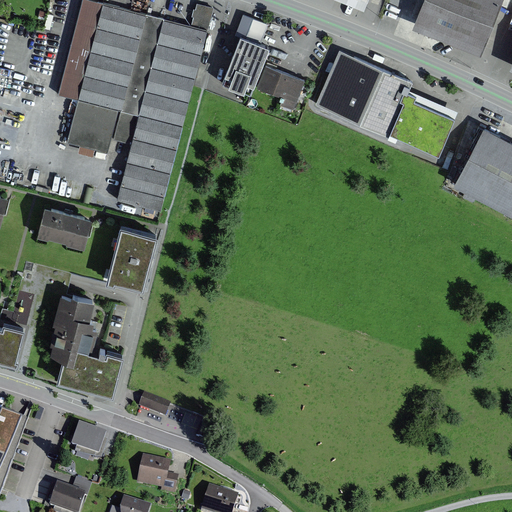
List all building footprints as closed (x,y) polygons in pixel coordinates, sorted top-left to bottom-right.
[(109,155),(120,112),(140,117),(119,201),(162,212),(208,31),(125,10),(106,4),(88,0),(83,0),(58,96),(79,101),(68,144),(109,155)] [(368,0),(328,0),(363,14),(368,0)] [(505,0),(426,0),(414,30),(481,58),(505,0)] [(270,29),(243,18),(234,39),(241,42),(225,79),(254,92),(271,51),(262,47),(270,29)] [(416,95),(408,91),(409,89),(412,80),(340,49),(316,104),(388,136),(390,133),(439,154),(455,117),(414,99),(416,95)] [(306,84),(268,67),(257,90),(296,107),(306,84)] [(455,117),(458,110),(409,89),(408,91),(416,95),(414,99),(455,117)] [(511,224),(511,152),(479,136),(450,193),(511,224)] [(85,247),(92,211),(46,200),(37,234),(85,247)] [(144,287),(157,231),(121,223),(107,279),(144,287)] [(50,375),(111,391),(123,348),(92,339),(104,291),(61,281),(44,347),(57,350),(50,375)] [(0,361),(3,362),(9,343),(0,339),(0,361)] [(170,397),(143,388),(138,402),(165,412),(170,397)] [(0,477),(2,478),(25,423),(0,412),(0,477)] [(108,429),(78,417),(69,440),(99,452),(108,429)] [(169,455),(141,449),(134,477),(162,483),(161,486),(175,489),(179,470),(166,467),(169,455)] [(92,476),(74,470),(71,479),(53,473),(44,497),(79,510),(92,476)] [(231,511),(240,489),(211,478),(203,502),(218,507),(215,511),(231,511)] [(143,511),(149,497),(119,486),(111,507),(123,511),(143,511)]
